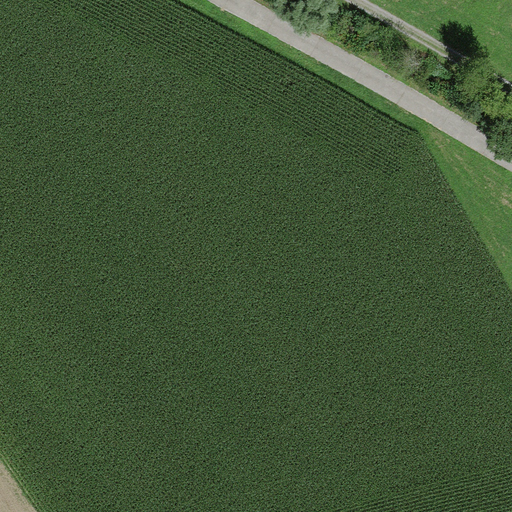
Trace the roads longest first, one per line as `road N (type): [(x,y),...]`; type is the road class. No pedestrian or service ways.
road 1 (track): [(205,0),(511,163)]
road 2 (track): [(341,0),(511,95)]
